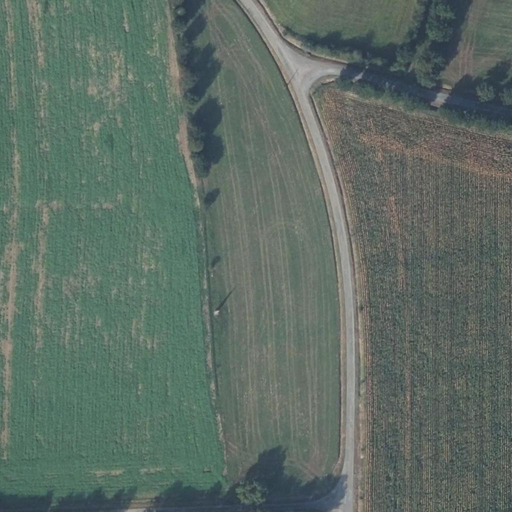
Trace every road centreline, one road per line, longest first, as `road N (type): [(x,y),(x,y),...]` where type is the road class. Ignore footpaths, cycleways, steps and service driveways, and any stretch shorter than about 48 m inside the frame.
road 1 (unclassified): [(290,59),(327,162),(343,242),(348,502)]
road 2 (unclassified): [(511,109),(290,59)]
road 3 (unclassified): [(348,502),(137,511)]
